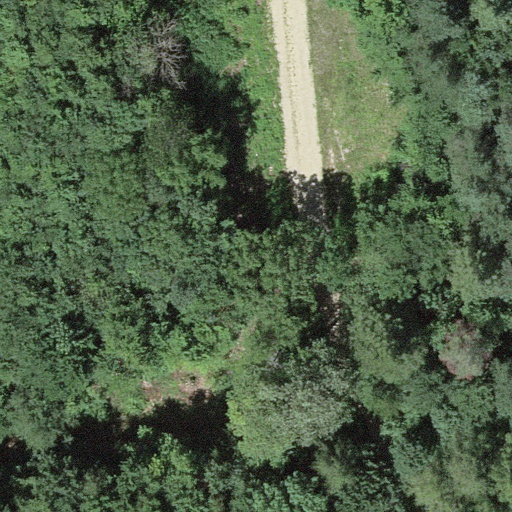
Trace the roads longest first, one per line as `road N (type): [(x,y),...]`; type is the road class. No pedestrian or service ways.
road 1 (track): [(417,511),(328,225),(286,0)]
road 2 (track): [(511,381),(0,433)]
